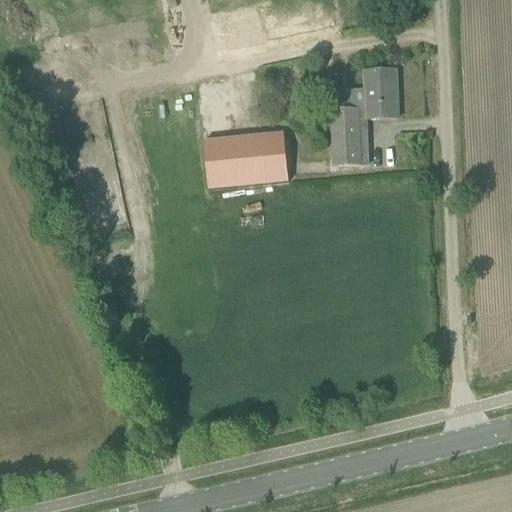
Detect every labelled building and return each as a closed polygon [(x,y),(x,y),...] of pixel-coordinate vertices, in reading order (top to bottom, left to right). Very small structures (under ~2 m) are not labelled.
[(273,0),(275,8),(212,21),(221,62),(335,37),(327,0),(273,0)] [(331,113),(334,169),(368,167),(367,153),(360,153),(359,123),(398,121),(396,73),(364,74),(365,92),(338,93),(339,113),(331,113)] [(195,92),(199,114),(234,109),(230,86),(195,92)] [(122,101),(146,209),(200,197),(176,89),(122,101)] [(284,138),(204,146),(208,192),(288,185),(284,138)]
